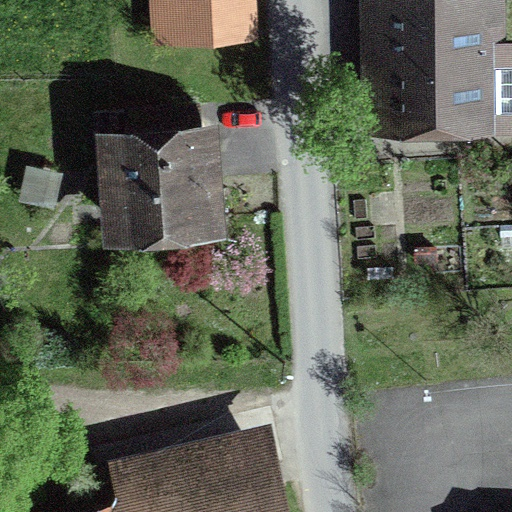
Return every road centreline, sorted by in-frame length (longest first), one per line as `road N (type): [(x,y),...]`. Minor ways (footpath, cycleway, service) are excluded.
road 1 (tertiary): [(301,0),(332,511)]
road 2 (track): [(0,386),(145,409),(324,412)]
